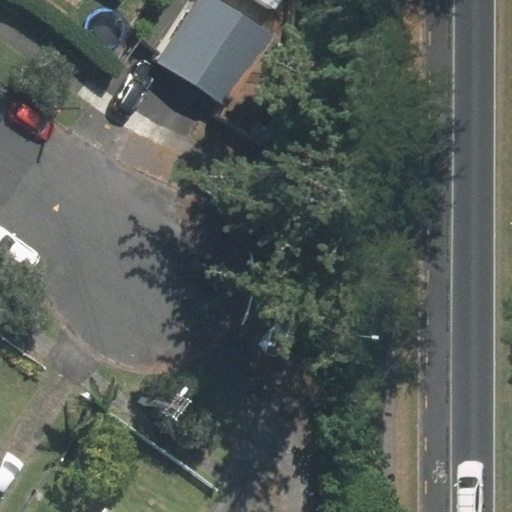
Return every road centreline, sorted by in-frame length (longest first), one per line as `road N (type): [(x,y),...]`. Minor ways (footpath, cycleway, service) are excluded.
road 1 (primary): [(468,511),(473,0)]
road 2 (residential): [(0,176),(151,295)]
